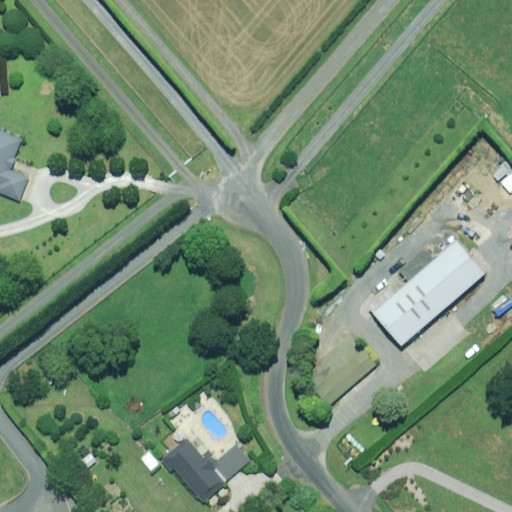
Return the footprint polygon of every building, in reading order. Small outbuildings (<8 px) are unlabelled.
[(24,141),(0,131),(0,185),(0,186),(0,193),(22,203),(31,179),(11,171),(24,141)] [(511,165),(510,163),(495,177),(511,195),(511,165)] [(487,275),(457,241),(432,262),(434,264),(375,314),(404,347),(487,275)] [(379,365),(353,336),(308,376),(333,405),(379,365)] [(220,461),(217,457),(209,464),(188,440),(178,449),(166,460),(162,463),(173,475),(177,472),(206,505),(229,484),(228,482),(252,462),(237,446),(220,461)] [(161,465),(151,452),(143,459),(153,472),(161,465)] [(98,462),(91,454),(80,464),(87,472),(98,462)]
